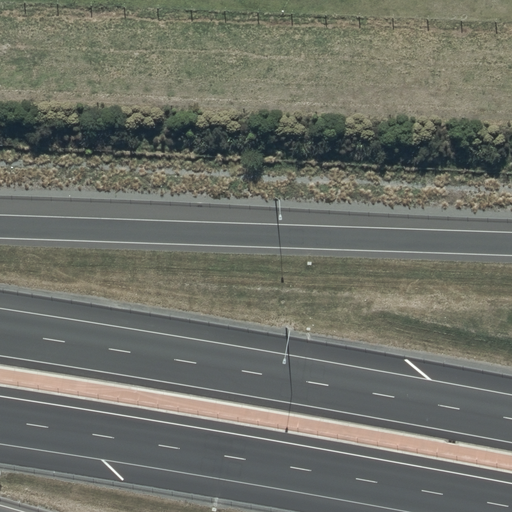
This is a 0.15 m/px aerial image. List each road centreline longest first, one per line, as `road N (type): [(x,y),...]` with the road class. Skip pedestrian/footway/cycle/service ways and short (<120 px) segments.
road 1 (motorway): [(0,328),(511,418)]
road 2 (motorway): [(511,508),(0,423)]
road 3 (motorway): [(0,223),(511,241)]
